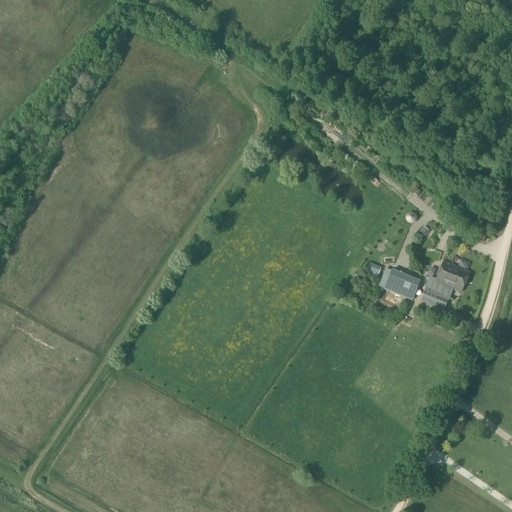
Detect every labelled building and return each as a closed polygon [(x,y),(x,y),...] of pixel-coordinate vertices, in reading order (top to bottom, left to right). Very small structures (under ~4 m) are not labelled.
[(409,224),(412,224),(413,224),(414,223),(415,222),(416,220),(417,219),(417,217),(417,216),(416,215),(414,213),(413,213),(411,213),(409,213),(407,214),(406,215),(405,217),(405,219),(405,220),(406,221),(407,222),(408,223),(409,224)] [(424,228),(420,233),(425,236),(429,232),(424,228)] [(436,281),(430,279),(420,302),(443,312),(453,289),(461,293),(469,273),(443,262),(436,281)] [(380,269),(370,265),(367,272),(377,277),(380,269)] [(383,291),(411,302),(419,282),(391,271),(383,291)]
